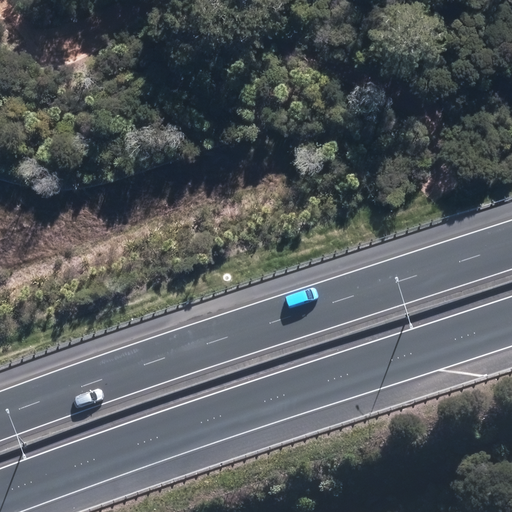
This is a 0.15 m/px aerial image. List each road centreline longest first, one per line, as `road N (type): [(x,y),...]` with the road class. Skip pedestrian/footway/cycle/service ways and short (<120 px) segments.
road 1 (motorway): [(511,324),(0,504)]
road 2 (motorway): [(0,425),(511,248)]
